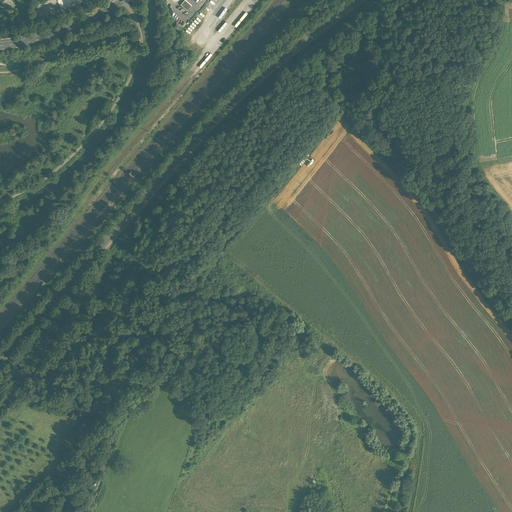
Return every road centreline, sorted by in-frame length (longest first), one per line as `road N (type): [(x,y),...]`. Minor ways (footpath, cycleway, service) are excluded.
road 1 (unclassified): [(0,358),(240,91),(356,0)]
road 2 (track): [(511,315),(385,149),(279,58)]
road 3 (track): [(124,0),(140,48),(124,88),(82,144),(43,179),(4,199)]
road 4 (track): [(511,7),(502,11),(499,47),(470,87),(474,163),(511,212)]
road 5 (track): [(82,511),(124,406),(184,341)]
road 6 (secondary): [(0,45),(67,30),(124,0)]
